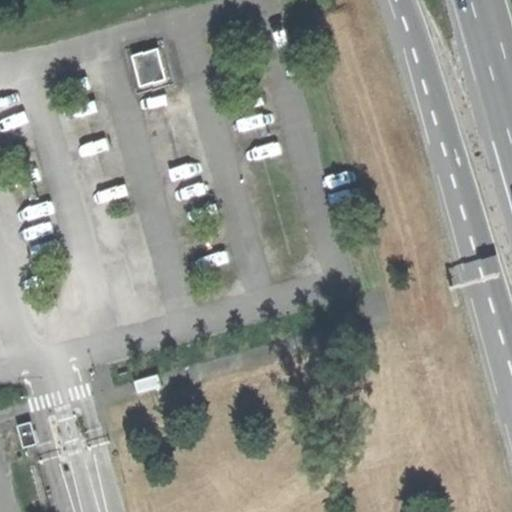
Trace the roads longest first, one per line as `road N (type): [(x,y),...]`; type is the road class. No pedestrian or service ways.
road 1 (trunk): [(399,0),(483,280)]
road 2 (unclassified): [(483,280),(511,403)]
